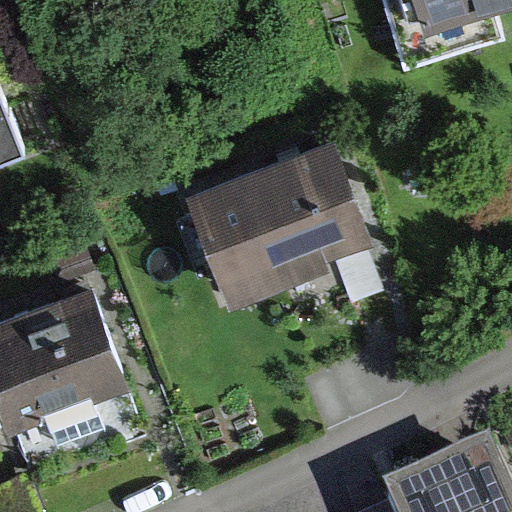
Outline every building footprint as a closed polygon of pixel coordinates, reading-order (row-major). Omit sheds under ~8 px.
[(511,0),(434,0),(445,31),(511,8),(511,0)] [(0,166),(43,149),(0,41),(0,166)] [(353,144),(209,196),(247,298),(390,245),(353,144)] [(100,288),(0,325),(0,365),(22,423),(135,380),(100,288)] [(511,511),(511,456),(511,453),(399,502),(404,511),(511,511)]
